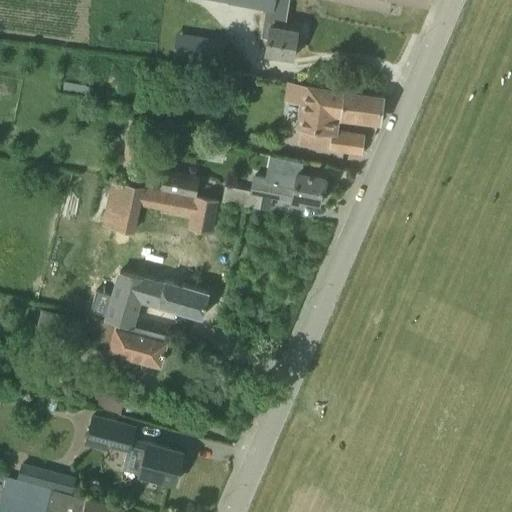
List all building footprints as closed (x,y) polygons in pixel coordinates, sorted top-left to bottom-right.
[(271,10),(264,53),(293,58),(298,29),(285,27),(289,4),(284,4),(284,0),(228,0),(228,2),(271,10)] [(389,12),(392,0),(410,0),(428,3),(428,0),(335,0),(356,4),(389,12)] [(238,94),(242,74),(215,70),(212,90),(238,94)] [(300,129),(334,134),(335,130),(338,113),(380,120),(383,97),(305,84),(301,102),(297,128),(300,129)] [(335,130),(334,134),(332,148),(361,153),(363,136),(363,135),(335,130)] [(165,167),(161,188),(172,190),(195,195),(199,174),(165,167)] [(122,180),(131,182),(153,186),(155,173),(124,168),(122,180)] [(253,173),(250,190),(255,190),(255,192),(273,195),(272,197),(291,201),(291,202),(304,204),(305,199),(320,202),(325,177),(297,171),(295,182),(253,173)] [(134,184),(112,179),(103,224),(126,229),(134,184)] [(255,190),(250,190),(224,185),(222,200),(222,201),(252,206),(255,192),(255,190)] [(195,195),(172,190),(169,208),(190,212),(187,227),(211,232),(217,199),(195,195)] [(90,313),(133,325),(140,300),(202,317),(209,291),(183,284),(183,285),(175,283),(119,269),(111,296),(96,292),(90,313)] [(64,337),(69,314),(40,308),(35,331),(64,337)] [(133,328),(133,325),(90,313),(90,315),(89,314),(88,318),(71,314),(67,327),(84,332),(81,343),(160,364),(168,337),(133,328)] [(124,395),(97,388),(93,405),(120,412),(124,395)] [(105,443),(128,450),(135,426),(91,414),(83,443),(104,449),(105,443)] [(183,452),(145,442),(137,473),(174,483),(183,452)] [(21,465),(21,464),(17,480),(70,494),(73,482),(68,481),(69,478),(21,465)] [(70,494),(17,480),(6,478),(0,499),(0,511),(45,511),(46,509),(53,511),(123,511),(124,508),(70,494)]
